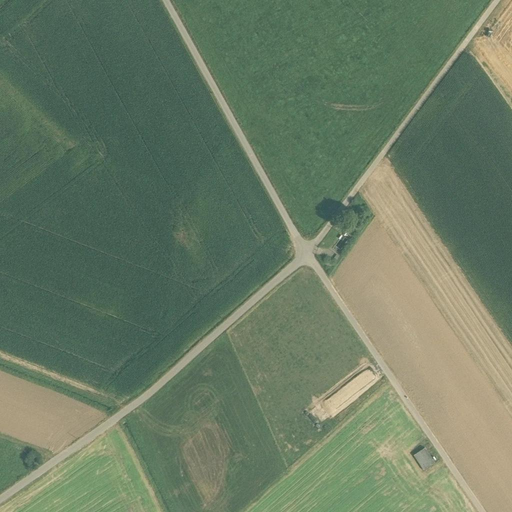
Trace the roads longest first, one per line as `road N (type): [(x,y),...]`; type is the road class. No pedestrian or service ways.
road 1 (track): [(0,501),(146,396),(293,270),(497,0)]
road 2 (track): [(482,511),(307,255)]
road 3 (track): [(164,0),(307,255)]
